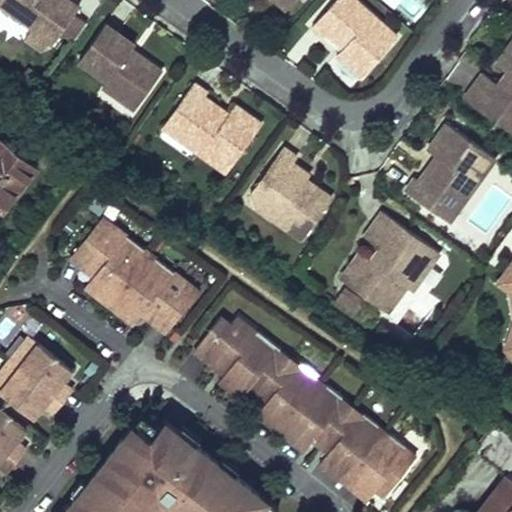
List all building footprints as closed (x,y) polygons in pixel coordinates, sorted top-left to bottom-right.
[(0,0),(0,3),(30,24),(42,21),(60,33),(78,5),(80,3),(76,0),(0,0)] [(355,0),(336,0),(313,26),(325,38),(327,36),(344,51),(338,58),(361,79),(398,39),(355,0)] [(78,5),(60,33),(74,43),(93,15),(78,5)] [(103,20),(78,56),(105,76),(99,84),(119,98),(124,90),(137,99),(158,69),(129,48),(133,42),(103,20)] [(30,24),(54,40),(60,33),(42,21),(30,24)] [(484,74),(466,99),(511,132),(511,44),(497,64),(507,71),(498,84),(484,74)] [(191,78),(167,111),(180,120),(180,135),(222,166),(257,118),(231,100),(223,110),(218,117),(208,110),(209,100),(203,96),(207,90),(191,78)] [(119,98),(131,106),(137,99),(124,90),(119,98)] [(223,110),(209,100),(208,110),(218,117),(223,110)] [(167,111),(160,121),(180,135),(180,120),(167,111)] [(418,178),(408,192),(441,217),(451,204),(463,203),(495,161),(450,127),(432,151),(441,157),(447,161),(441,170),(431,170),(423,180),(418,178)] [(0,208),(1,210),(37,164),(0,134),(0,208)] [(279,145),(246,190),(277,212),(272,220),(293,234),(323,191),(303,177),(306,173),(290,162),(294,156),(279,145)] [(441,157),(431,170),(441,170),(447,161),(441,157)] [(246,190),(253,206),(272,220),(277,212),(246,190)] [(441,217),(448,222),(463,203),(451,204),(441,217)] [(102,215),(71,255),(95,274),(86,286),(94,293),(123,314),(133,322),(141,312),(166,331),(198,289),(102,215)] [(361,253),(343,280),(390,313),(409,286),(415,291),(440,255),(382,215),(366,238),(381,249),(373,261),(361,253)] [(511,268),(496,292),(508,298),(511,317),(511,268)] [(221,315),(197,346),(228,371),(221,379),(232,388),(243,397),(251,387),(268,401),(258,413),(276,428),(278,425),(290,434),(288,436),(306,450),(315,438),(331,450),(321,463),(330,470),(339,477),(341,475),(352,484),(351,485),(363,495),(369,500),(379,487),(387,494),(418,455),(239,313),(231,323),(221,315)] [(29,335),(0,372),(0,391),(34,417),(43,405),(53,412),(58,405),(67,393),(71,388),(62,380),(72,368),(29,335)] [(0,406),(0,465),(7,471),(25,446),(16,439),(26,427),(0,406)] [(158,511),(161,509),(164,511),(272,511),(278,505),(235,472),(239,467),(221,454),(217,459),(198,444),(202,438),(185,425),(181,430),(163,417),(148,437),(131,424),(85,483),(81,480),(72,491),(78,496),(64,511),(158,511)] [(511,471),(511,436),(495,422),(473,448),(507,476),(479,510),(482,511),(511,511),(511,477),(509,475),(511,471)]
